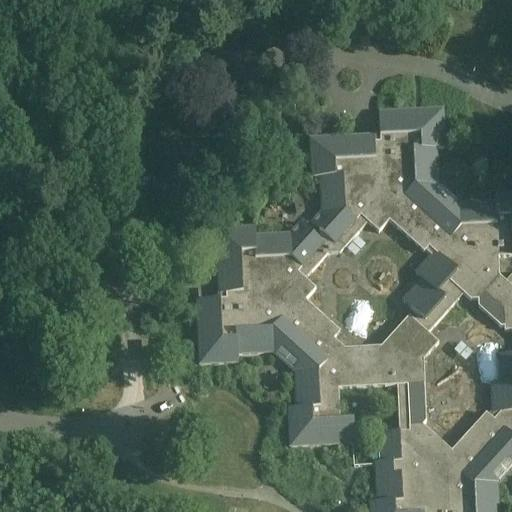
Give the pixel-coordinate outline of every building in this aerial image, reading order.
[(299,285),(366,226),(411,228),(511,340),(511,273),(498,273),(499,252),(511,253),(511,209),(438,206),(443,130),(322,124),(318,208),(340,209),(314,232),(219,227),(216,290),(238,292),(241,240),(276,280),(273,333),(218,330),(220,299),(203,298),(200,351),(293,356),(291,402),(294,402),(355,348),(299,285)] [(481,412),(448,448),(421,424),(411,423),(402,434),(413,444),(422,445),(435,457),(446,458),(453,463),(465,464),(493,432),(495,410),(511,411),(511,351),(501,350),(499,379),(493,378),(490,412),(481,412)] [(355,440),(354,418),(306,419),(305,405),(288,406),(289,443),(355,440)] [(383,460),(400,459),(398,431),(381,432),(383,460)] [(511,466),(511,436),(495,437),(452,480),(452,485),(468,500),(468,511),(499,511),(499,494),(482,494),(495,481),(498,481),(511,466)] [(414,511),(388,511),(388,500),(368,500),(368,511),(420,511),(414,511)]
